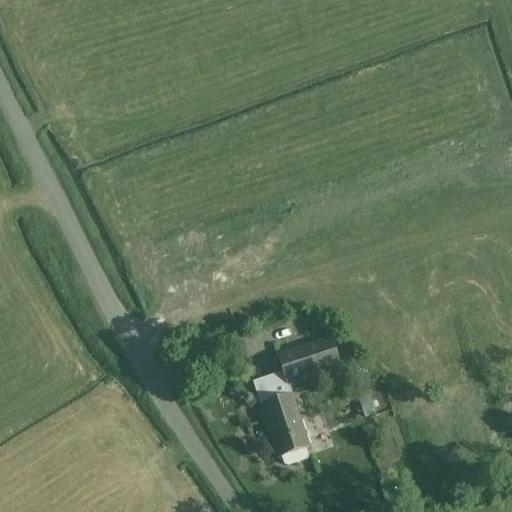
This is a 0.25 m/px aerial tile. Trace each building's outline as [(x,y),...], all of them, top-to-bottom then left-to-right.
[(511,153),(326,206),(347,280),(448,252),(449,255),(471,249),(466,234),(478,231),(479,233),(487,231),(489,237),(511,230),(511,153)] [(268,275),(291,266),(288,259),(265,268),(268,275)] [(385,382),(511,348),(511,308),(456,323),(446,286),(415,294),(413,289),(397,293),(399,302),(362,312),(372,350),(376,349),(385,382)] [(277,357),(282,373),(254,382),(262,407),(261,408),(278,460),(309,450),(291,397),(287,388),(339,370),(329,340),(277,357)] [(364,420),(376,416),(367,388),(355,391),(364,420)]
